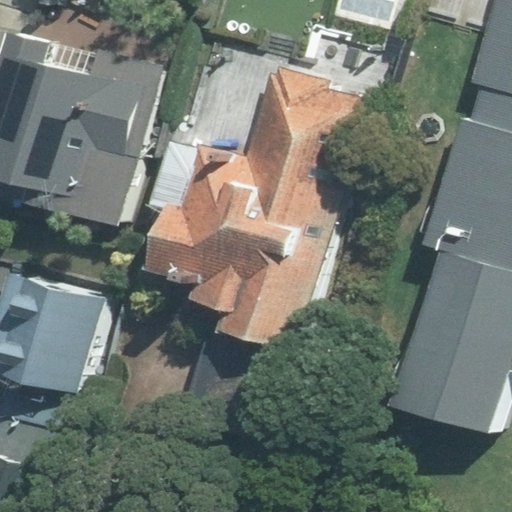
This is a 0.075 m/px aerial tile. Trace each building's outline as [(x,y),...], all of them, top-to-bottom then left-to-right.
[(511,0),(505,0),(411,402),(511,433),(511,0)] [(37,25),(8,172),(87,187),(82,213),(155,227),(189,55),(37,25)] [(392,89),(214,57),(188,202),(203,205),(193,262),(236,270),(232,292),(274,300),(269,324),(346,338),(392,89)] [(28,274),(11,372),(55,380),(53,391),(79,396),(81,384),(113,390),(131,291),(28,274)] [(319,351),(236,328),(211,419),(294,441),(319,351)] [(0,511),(78,511),(95,428),(19,413),(0,507),(0,511)]
